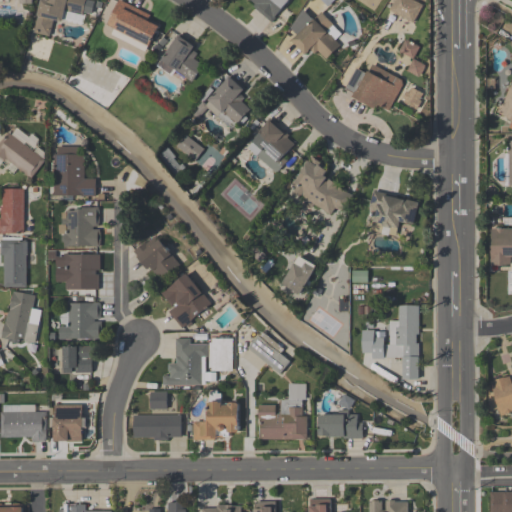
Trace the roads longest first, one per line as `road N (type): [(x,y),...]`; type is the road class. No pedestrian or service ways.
road 1 (tertiary): [(0,472),(454,467)]
road 2 (residential): [(183,0),(260,59),(331,133),(374,155),(454,171)]
road 3 (residential): [(140,341),(113,408),(114,471)]
road 4 (tertiary): [(454,332),(454,467)]
road 5 (tertiary): [(453,48),(454,171)]
